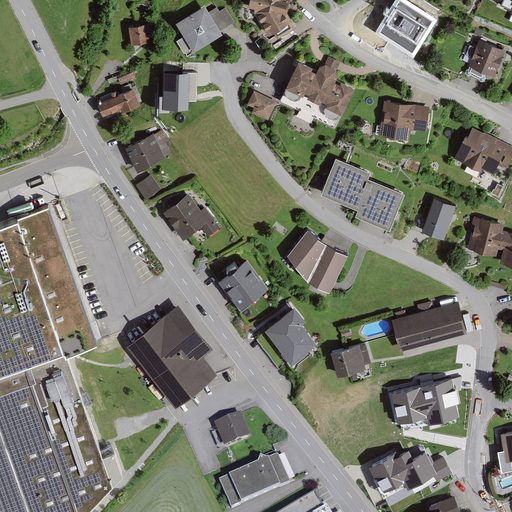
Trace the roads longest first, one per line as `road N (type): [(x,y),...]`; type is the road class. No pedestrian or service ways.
road 1 (residential): [(482,403),(489,334),(478,302),(444,276),(351,234),(294,191),(251,142),(230,96),(233,72),(260,67)]
road 2 (tertiary): [(362,511),(234,351),(90,143)]
road 3 (residential): [(511,123),(342,39),(340,21),(363,0)]
road 4 (tertiary): [(90,143),(17,0)]
